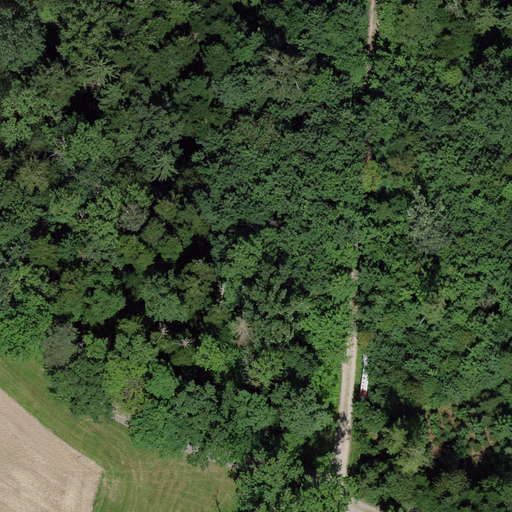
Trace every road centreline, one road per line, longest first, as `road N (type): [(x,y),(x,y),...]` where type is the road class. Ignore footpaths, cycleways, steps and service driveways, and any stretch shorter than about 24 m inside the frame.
road 1 (track): [(339,501),(360,0)]
road 2 (track): [(0,312),(91,396),(339,501)]
